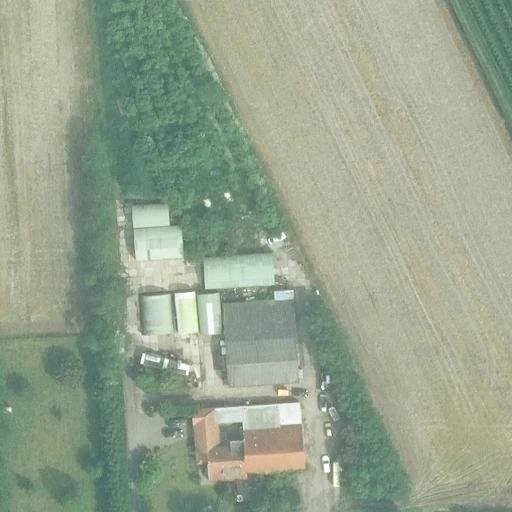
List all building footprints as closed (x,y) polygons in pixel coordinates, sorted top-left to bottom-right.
[(217,254),(216,278),(286,280),(287,256),(217,254)] [(222,301),(226,382),(296,378),(292,297),(222,301)] [(170,389),(173,373),(145,368),(142,384),(170,389)] [(301,424),(279,426),(277,403),(243,406),(243,405),(192,409),(193,424),(198,424),(201,463),(207,462),(209,481),(247,477),(247,471),(304,467),(301,424)] [(458,446),(459,433),(408,431),(408,455),(437,456),(438,445),(458,446)]
